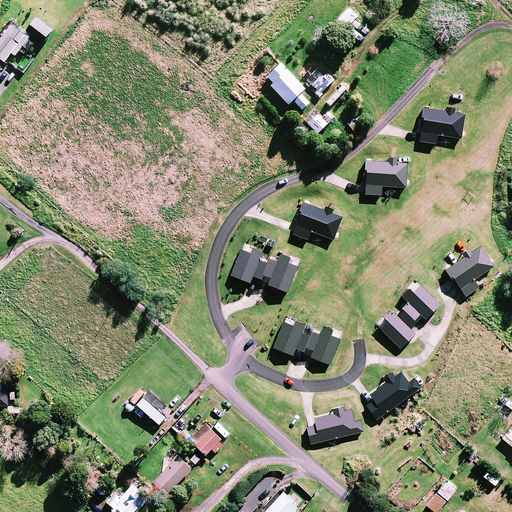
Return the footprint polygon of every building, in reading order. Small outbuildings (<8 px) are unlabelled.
[(353,14),(349,9),(338,20),(343,24),(353,14)] [(26,37),(13,27),(0,43),(0,60),(5,64),(26,37)] [(301,74),(304,76),(302,78),(315,91),(313,93),(319,100),(324,95),(322,94),(331,85),(335,82),(321,68),(318,71),(311,64),(301,74)] [(291,105),(294,103),(302,112),(310,105),(301,96),(306,91),(281,65),(266,78),(273,85),(270,88),(288,108),(291,105)] [(335,119),(327,112),(320,119),(314,112),(308,118),(304,122),(318,135),(335,119)] [(222,440),(205,425),(189,441),(206,457),(222,440)] [(184,429),(179,433),(186,441),(191,437),(184,429)] [(511,429),(502,441),(511,450),(511,429)] [(192,470),(174,453),(159,469),(163,473),(153,483),(167,496),(192,470)] [(456,491),(446,483),(437,493),(448,502),(456,491)] [(139,511),(149,501),(132,486),(126,493),(127,495),(122,501),(115,494),(106,504),(114,510),(112,511),(139,511)] [(292,505),(294,503),(283,494),(277,500),(266,511),(257,511),(256,511),(255,511),(295,511),(297,509),(292,505)] [(438,511),(446,503),(437,495),(427,507),(432,511),(438,511)]
